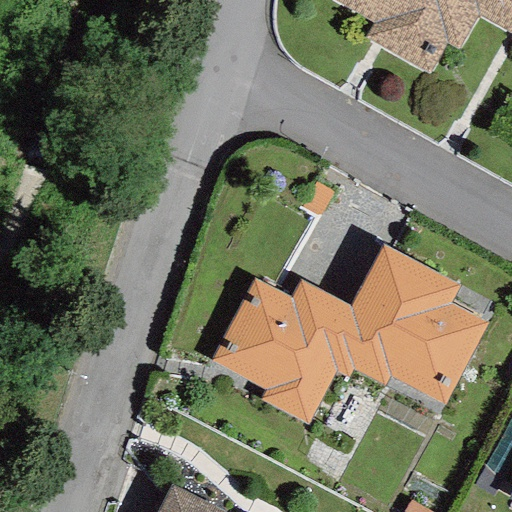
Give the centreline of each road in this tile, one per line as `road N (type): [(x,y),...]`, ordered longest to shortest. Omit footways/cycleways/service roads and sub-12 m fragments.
road 1 (residential): [(222,62),(73,511)]
road 2 (residential): [(222,62),(511,224)]
